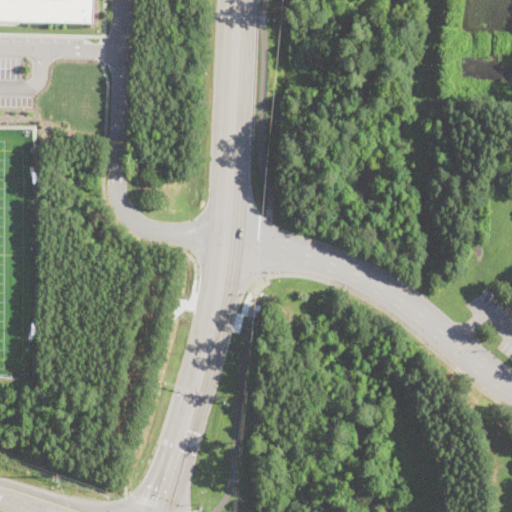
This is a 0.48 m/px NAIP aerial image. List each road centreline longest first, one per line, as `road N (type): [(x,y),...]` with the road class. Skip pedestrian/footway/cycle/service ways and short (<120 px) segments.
road 1 (secondary): [(230,152),(224,267),(197,388),(156,511)]
road 2 (residential): [(230,234),(347,263),(511,386)]
road 3 (secondary): [(236,0),(230,152)]
